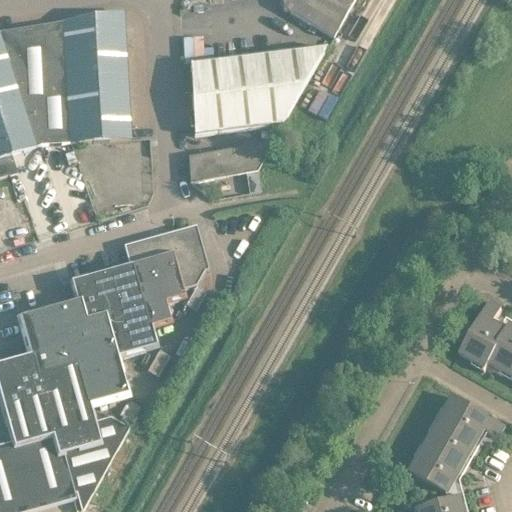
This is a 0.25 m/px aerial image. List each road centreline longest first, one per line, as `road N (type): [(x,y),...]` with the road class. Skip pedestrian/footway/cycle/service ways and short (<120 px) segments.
road 1 (residential): [(0,269),(172,215),(152,0)]
road 2 (residential): [(411,356),(323,511)]
road 3 (residential): [(511,297),(460,268),(411,356)]
